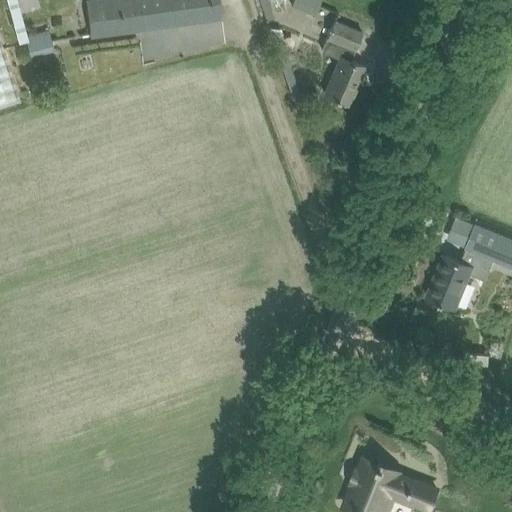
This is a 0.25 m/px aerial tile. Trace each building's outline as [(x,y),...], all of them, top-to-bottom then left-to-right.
[(88,15),(91,34),(221,16),(219,0),(88,0),(86,0),(88,15)] [(260,0),(266,19),(274,16),(271,4),(269,4),(267,0),(260,0)] [(292,0),(291,4),(315,14),(320,0),(292,0)] [(326,92),(349,102),(365,65),(351,59),(363,31),(335,19),(323,49),(341,56),(326,92)] [(268,25),(293,98),(301,96),(285,49),(288,48),(282,27),(268,25)] [(25,35),(31,56),(54,51),(48,29),(25,35)] [(0,105),(20,99),(0,35),(0,105)] [(318,90),(301,91),(302,105),(319,104),(318,90)] [(312,110),(306,112),(308,120),(315,118),(312,110)] [(313,121),(309,126),(313,130),(318,125),(313,121)] [(427,296),(455,307),(470,271),(486,278),(491,266),(511,274),(511,237),(477,223),(461,260),(445,253),(427,296)] [(353,482),(344,503),(360,509),(359,511),(362,511),(364,511),(365,511),(366,511),(382,511),(390,492),(406,498),(409,490),(411,491),(413,486),(411,486),(414,477),(399,471),(384,465),(384,463),(379,461),(378,463),(363,457),(358,469),(356,468),(350,481),(353,482)]
